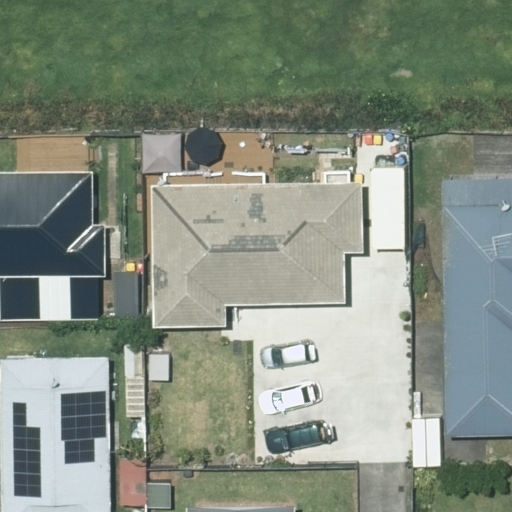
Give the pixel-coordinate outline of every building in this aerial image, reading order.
[(143,199),(162,199),(161,325),(231,326),(232,299),(346,301),(347,253),(362,253),(363,182),(275,181),(276,145),(144,143),(143,199)] [(89,166),(0,166),(0,313),(34,313),(34,267),(102,266),(102,215),(89,215),(89,166)] [(511,198),(440,200),(442,428),(511,426),(511,198)] [(0,351),(0,511),(105,511),(105,351),(0,351)] [(437,461),(436,412),(409,412),(410,461),(437,461)]
